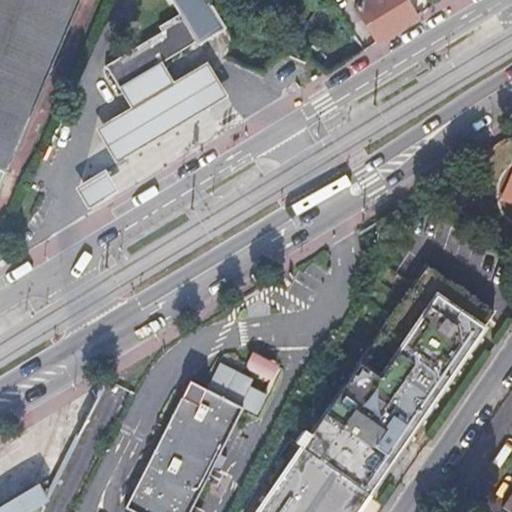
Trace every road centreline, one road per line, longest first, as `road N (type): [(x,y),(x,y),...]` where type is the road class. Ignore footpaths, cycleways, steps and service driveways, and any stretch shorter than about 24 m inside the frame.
road 1 (residential): [(279,128),(59,272)]
road 2 (primary): [(321,208),(99,333)]
road 3 (residential): [(498,0),(279,128)]
road 4 (primary): [(511,83),(321,208)]
road 5 (unclassified): [(511,358),(400,511)]
